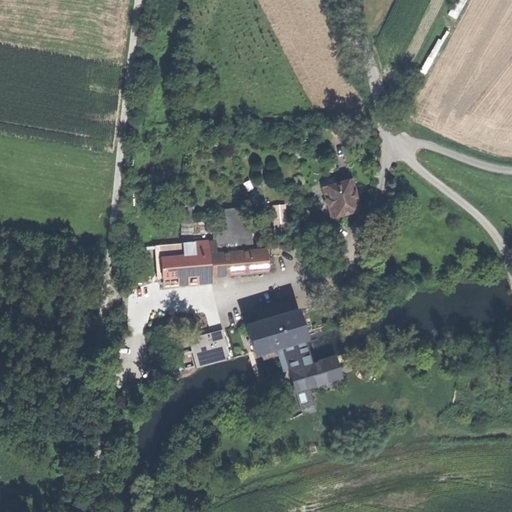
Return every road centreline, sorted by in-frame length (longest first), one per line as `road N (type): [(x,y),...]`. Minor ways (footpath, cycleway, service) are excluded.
road 1 (unclassified): [(104,297),(167,302),(256,291),(338,267),(369,230),(396,136),(350,0)]
road 2 (track): [(396,136),(406,158),(496,238),(511,278)]
